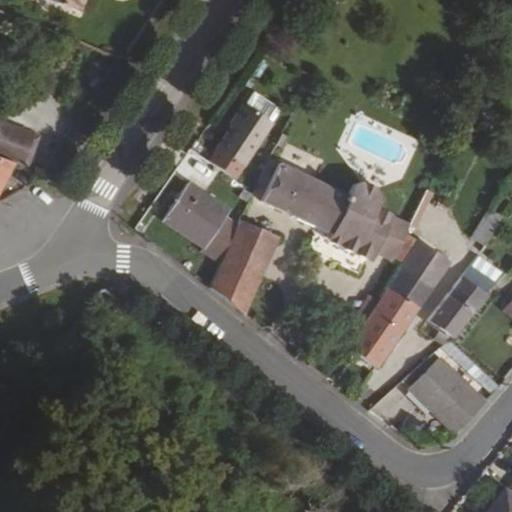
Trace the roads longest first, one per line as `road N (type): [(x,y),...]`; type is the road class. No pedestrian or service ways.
road 1 (tertiary): [(72,258),(146,270),(399,470),(433,474),(466,455),(511,405)]
road 2 (residential): [(72,258),(102,188),(228,0)]
